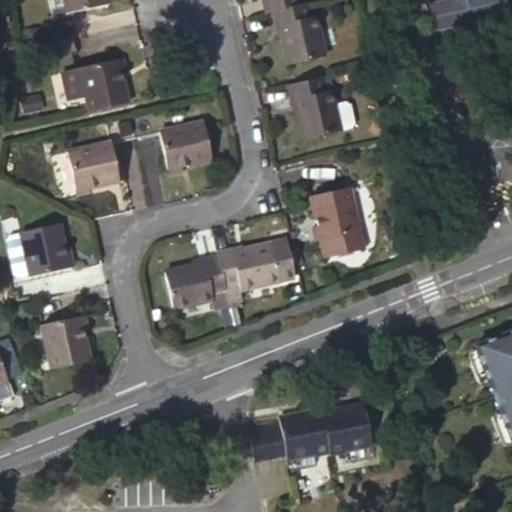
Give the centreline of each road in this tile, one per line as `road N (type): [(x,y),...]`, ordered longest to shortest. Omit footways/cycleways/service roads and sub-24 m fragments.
road 1 (residential): [(152,398),(123,237),(232,206),(247,178),(203,0)]
road 2 (tertiary): [(221,370),(494,263)]
road 3 (residential): [(402,0),(405,30),(494,263)]
road 4 (tertiary): [(152,398),(0,457)]
road 5 (residential): [(247,511),(221,370)]
